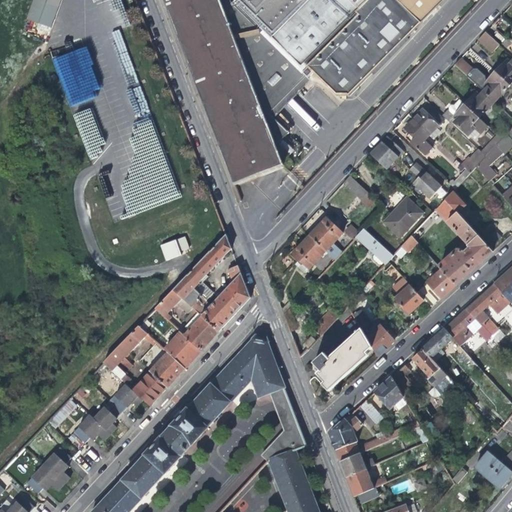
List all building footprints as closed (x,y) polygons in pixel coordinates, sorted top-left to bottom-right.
[(32,0),(26,18),(51,27),(60,0),(32,0)] [(162,0),(233,185),(280,168),(284,166),(283,161),(278,146),(287,136),(272,122),(267,117),(271,114),(280,104),(284,108),(301,90),(297,87),(309,75),(235,1),(234,0),(162,0)] [(239,0),(239,1),(313,76),(317,72),(340,95),(353,95),(446,0),(239,0)] [(485,34),(479,40),(488,49),(494,43),(485,34)] [(501,47),(511,57),(511,39),(510,38),(501,47)] [(473,70),(462,58),(455,65),(467,76),(473,70)] [(511,63),(511,65),(507,61),(503,66),(496,73),(510,87),(511,88),(511,63)] [(489,88),(484,93),(494,103),(510,87),(496,73),(488,82),(485,85),(489,88)] [(314,80),(309,75),(297,87),(301,90),(284,108),(280,104),(271,114),(267,117),(272,122),(314,80)] [(479,119),(494,103),(484,93),(480,97),(477,95),(476,94),(465,106),(479,119)] [(487,128),(479,119),(465,106),(459,101),(454,106),(451,106),(449,108),(449,112),(448,112),(443,117),(453,126),(455,124),(468,137),(474,130),(480,135),(487,128)] [(91,108),(73,114),(88,159),(106,153),(91,108)] [(419,115),(414,121),(430,136),(444,123),(432,112),(428,116),(423,111),(419,115)] [(400,124),(405,129),(414,121),(408,115),(400,124)] [(426,141),(430,136),(414,121),(405,129),(411,135),(409,137),(407,139),(417,150),(418,149),(426,157),(433,149),(426,141)] [(511,128),(508,124),(501,132),(505,136),(507,134),(511,129),(511,128)] [(505,136),(501,132),(497,136),(501,141),(505,136)] [(511,147),(511,139),(507,134),(505,136),(501,141),(498,145),(497,145),(503,152),(506,155),(511,147)] [(497,136),(493,140),(498,145),(501,141),(497,136)] [(388,137),(381,144),(397,160),(404,153),(395,144),(388,137)] [(497,145),(498,145),(493,140),(481,153),(486,158),(497,145)] [(298,149),(292,143),(289,146),(284,141),(280,145),(296,161),(298,149)] [(396,161),(397,160),(381,144),(371,156),(386,171),(393,164),(392,162),(395,160),(396,161)] [(496,160),(503,152),(497,145),(486,158),(485,159),(478,166),(484,173),(491,182),(498,174),(491,166),(496,160)] [(462,166),(467,171),(471,174),(478,166),(485,159),(486,158),(481,153),(473,162),(469,158),(462,166)] [(284,160),(283,161),(284,166),(280,168),(283,170),(287,169),(288,165),(287,162),(284,160)] [(418,180),(417,180),(433,196),(441,188),(417,164),(409,172),(418,180)] [(455,192),(471,174),(467,171),(455,185),(453,183),(450,187),(455,192)] [(372,197),(351,177),(344,184),(351,191),(366,204),(372,197)] [(433,196),(417,180),(411,186),(428,202),(433,196)] [(453,194),(445,202),(451,208),(459,217),(467,209),(462,203),(453,194)] [(377,202),(372,197),(366,204),(370,208),(377,202)] [(398,209),(384,224),(400,239),(422,215),(406,201),(398,209)] [(437,211),(443,217),(451,208),(445,202),(442,205),(437,211)] [(439,268),(442,271),(456,287),(472,273),(493,253),(459,217),(451,208),(443,217),(471,247),(465,253),(464,250),(458,251),(439,268)] [(322,225),(311,237),(327,252),(336,260),(343,253),(334,245),(344,234),(327,219),(322,225)] [(354,241),(357,238),(361,234),(350,223),(343,231),(354,241)] [(364,230),(361,234),(357,238),(374,256),(383,265),(385,267),(393,258),(364,230)] [(496,232),(491,236),(486,230),(480,235),(491,247),(502,238),(496,232)] [(231,249),(225,233),(172,290),(218,333),(227,323),(250,298),(237,265),(227,270),(232,281),(205,313),(200,308),(211,294),(199,282),(231,249)] [(187,248),(183,236),(159,245),(164,260),(179,254),(178,251),(187,248)] [(310,270),(327,252),(311,237),(299,250),(294,255),(310,270)] [(418,245),(412,238),(402,248),(409,254),(418,245)] [(383,265),(374,256),(372,258),(372,261),(379,267),(381,267),(383,265)] [(510,302),(511,300),(511,268),(505,275),(494,285),(508,301),(510,302)] [(442,271),(418,294),(424,301),(431,309),(447,295),(456,287),(442,271)] [(415,309),(424,301),(418,294),(407,283),(400,290),(403,294),(396,301),(408,315),(415,309)] [(497,311),(508,301),(494,285),(480,298),(467,310),(475,319),(481,326),(488,319),(482,312),(491,304),(497,311)] [(188,332),(184,336),(201,351),(208,342),(218,333),(172,290),(154,308),(163,317),(175,304),(191,318),(183,327),(188,332)] [(460,347),(474,335),(466,326),(475,319),(467,310),(456,320),(445,330),(452,339),(460,347)] [(319,338),(337,318),(329,311),(311,330),(319,338)] [(149,322),(144,319),(138,326),(142,330),(149,322)] [(474,335),(477,332),(483,327),(481,326),(475,319),(466,326),(474,335)] [(499,330),(488,319),(481,326),(483,327),(492,337),(499,330)] [(385,323),(368,339),(374,349),(379,357),(390,347),(400,338),(388,328),(385,323)] [(146,334),(142,330),(138,326),(102,363),(126,385),(130,380),(115,366),(146,334)] [(486,342),(492,337),(483,327),(477,332),(486,342)] [(331,388),(374,349),(368,339),(362,330),(330,358),(326,354),(315,365),(320,370),(321,372),(318,375),(331,388)] [(438,352),(452,339),(445,330),(431,342),(422,351),(430,359),(438,352)] [(164,350),(167,352),(185,369),(191,361),(201,351),(184,336),(181,333),(164,350)] [(260,399),(272,395),(285,390),(266,340),(260,339),(256,338),(219,377),(178,421),(150,451),(92,511),(130,511),(253,381),(260,399)] [(424,378),(433,388),(440,396),(448,389),(449,390),(452,388),(452,386),(449,383),(450,382),(434,364),(430,359),(422,351),(412,360),(427,376),(424,378)] [(471,360),(464,351),(459,356),(466,364),(471,360)] [(148,369),(147,370),(167,388),(185,369),(167,352),(150,370),(148,369)] [(441,356),(438,352),(430,359),(434,364),(441,356)] [(412,370),(407,364),(404,367),(392,378),(404,398),(415,389),(407,375),(412,370)] [(146,375),(132,390),(146,403),(150,406),(167,388),(147,370),(144,373),(146,375)] [(398,404),(404,398),(392,378),(378,391),(375,393),(384,402),(388,406),(394,412),(400,406),(398,404)] [(440,396),(433,388),(428,394),(429,396),(430,397),(433,399),(436,399),(437,398),(439,397),(440,396)] [(146,403),(132,390),(131,389),(103,418),(119,432),(123,428),(118,423),(125,416),(133,408),(137,403),(142,408),(146,403)] [(262,455),(269,463),(284,457),(303,437),(285,390),(272,395),(285,431),(262,455)] [(69,399),(49,422),(56,429),(76,405),(69,399)] [(378,415),(366,401),(360,407),(371,420),(378,415)] [(375,424),(371,420),(360,407),(345,421),(329,435),(336,451),(360,441),(361,440),(355,434),(362,428),(360,425),(363,423),(369,430),(375,424)] [(119,432),(103,418),(100,421),(97,424),(93,419),(81,432),(91,442),(97,437),(99,440),(101,438),(104,435),(110,441),(119,432)] [(418,421),(393,432),(385,436),(388,442),(401,437),(422,428),(418,421)] [(381,431),(385,436),(393,432),(391,427),(381,431)] [(426,443),(430,442),(422,428),(401,437),(404,442),(420,435),(426,443)] [(385,436),(362,446),(364,452),(388,442),(385,436)] [(318,511),(296,453),(307,448),(303,437),(284,457),(269,463),(287,511),(318,511)] [(362,446),(360,441),(336,451),(338,458),(340,463),(362,454),(364,452),(362,446)] [(60,448),(55,454),(66,464),(72,458),(60,448)] [(54,453),(29,480),(40,490),(44,493),(48,489),(51,486),(58,492),(70,479),(64,473),(66,471),(69,467),(66,464),(55,454),(54,453)] [(475,468),(487,479),(500,463),(488,453),(485,456),(475,468)] [(365,462),(362,454),(340,463),(344,472),(345,476),(367,467),(375,464),(372,458),(365,462)] [(511,475),(511,473),(500,463),(487,479),(500,489),(510,478),(511,475)] [(376,488),(367,467),(345,476),(349,486),(354,498),(360,495),(371,490),(376,488)] [(459,484),(469,472),(464,468),(454,479),(459,484)] [(423,488),(433,483),(428,473),(418,478),(423,488)] [(375,478),(376,485),(386,484),(386,477),(375,478)] [(29,480),(24,486),(35,496),(40,490),(29,480)] [(373,495),(371,490),(360,495),(362,500),(373,495)] [(18,503),(28,511),(33,511),(37,508),(25,496),(18,503)] [(28,511),(18,503),(10,511),(5,507),(0,511),(28,511)]
